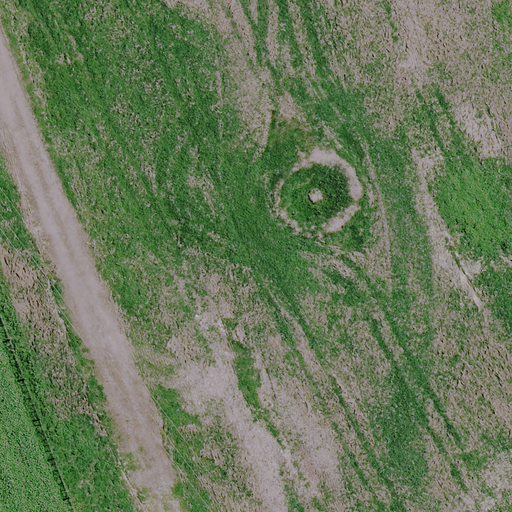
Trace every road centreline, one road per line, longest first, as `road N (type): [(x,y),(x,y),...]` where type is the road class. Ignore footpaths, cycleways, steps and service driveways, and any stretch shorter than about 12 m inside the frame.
road 1 (secondary): [(76,0),(248,511)]
road 2 (secondary): [(59,511),(0,332)]
